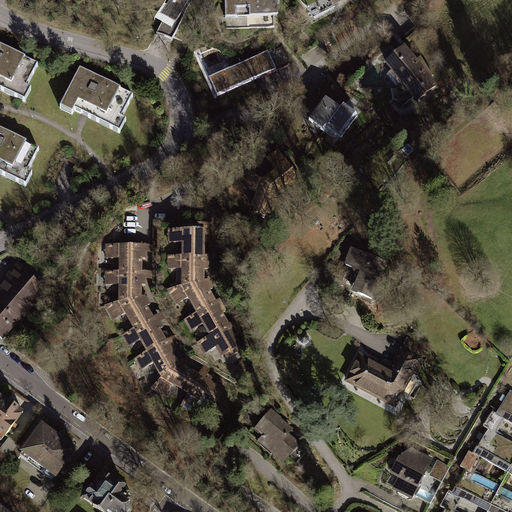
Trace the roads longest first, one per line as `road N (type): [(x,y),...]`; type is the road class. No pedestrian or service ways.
road 1 (residential): [(0,12),(166,72),(180,93),(181,133)]
road 2 (residential): [(181,133),(266,111),(386,17)]
road 3 (tertiary): [(0,357),(177,494)]
road 4 (residential): [(181,133),(150,167),(0,246)]
